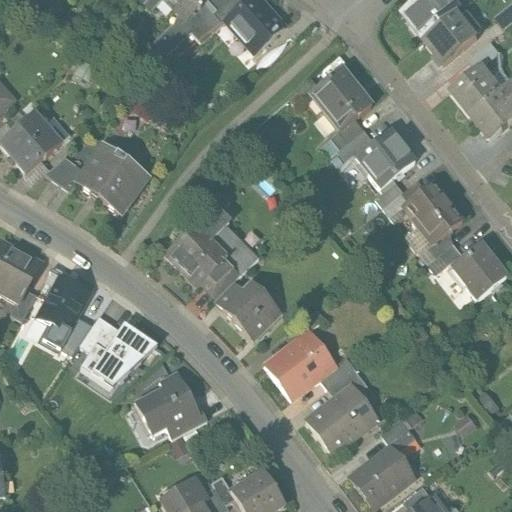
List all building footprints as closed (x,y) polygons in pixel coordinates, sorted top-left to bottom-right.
[(161,0),(183,23),(205,2),(206,0),(161,0)] [(206,0),(205,2),(216,13),(230,0),(206,0)] [(230,0),(216,13),(213,16),(221,25),(228,18),(242,6),(236,0),(230,0)] [(248,0),(242,6),(228,18),(259,53),(284,31),(256,0),(248,0)] [(460,14),(449,0),(422,0),(402,16),(423,43),(455,18),(460,14)] [(511,8),(510,5),(493,20),(503,31),(511,23),(511,8)] [(455,18),(423,43),(443,68),(474,42),(455,18)] [(479,71),(451,94),(470,118),(471,118),(495,99),(484,86),(488,83),(479,71)] [(370,110),(341,73),(309,98),(323,116),(326,113),(341,132),(354,123),(370,110)] [(495,99),(471,118),(490,142),(511,124),(511,91),(509,87),(495,99)] [(17,131),(0,145),(0,149),(25,179),(59,149),(32,118),(17,131)] [(9,122),(0,130),(0,145),(17,131),(9,122)] [(363,134),(354,123),(341,132),(330,141),(339,152),(363,134)] [(339,152),(337,154),(345,164),(370,144),(363,134),(339,152)] [(413,165),(388,135),(356,162),(380,192),(413,165)] [(125,166),(102,150),(84,176),(76,187),(120,218),(139,193),(117,177),(125,166)] [(63,161),(44,177),(70,196),(76,187),(84,176),(63,161)] [(393,187),(375,202),(382,211),(400,196),(393,187)] [(460,225),(431,188),(402,211),(418,230),(420,229),(434,247),(444,239),(460,225)] [(210,213),(165,259),(178,272),(180,269),(200,288),(224,265),(239,280),(256,263),(224,230),(226,228),(210,213)] [(434,247),(427,252),(435,261),(451,248),(444,239),(434,247)] [(40,267),(2,246),(0,249),(0,297),(17,307),(18,307),(25,295),(40,267)] [(435,261),(426,268),(434,279),(460,259),(451,248),(435,261)] [(505,280),(479,248),(451,271),(476,303),(505,280)] [(224,265),(200,288),(215,304),(232,287),(239,280),(224,265)] [(87,300),(59,284),(36,323),(49,330),(52,326),(67,335),(87,300)] [(215,304),(212,306),(222,316),(242,297),(241,296),(232,287),(215,304)] [(249,287),(241,296),(242,297),(222,316),(249,344),(260,332),(265,337),(282,320),(249,287)] [(25,295),(18,307),(17,307),(10,319),(21,325),(34,300),(25,295)] [(151,348),(111,321),(79,368),(101,383),(118,358),(136,370),(151,348)] [(90,331),(78,324),(66,346),(77,351),(90,331)] [(307,336),(262,371),(289,406),(317,385),(334,371),(333,370),(307,336)] [(334,371),(317,385),(324,395),(352,374),(343,363),(333,370),(334,371)] [(175,379),(158,389),(160,392),(131,408),(150,442),(164,434),(196,416),(175,379)] [(349,391),(305,426),(331,459),(375,425),(349,391)] [(196,416),(164,434),(170,444),(205,426),(199,414),(196,416)] [(387,451),(347,482),(369,510),(409,480),(387,451)] [(262,477),(230,497),(234,504),(239,511),(278,511),(282,510),(262,477)] [(230,497),(220,482),(211,488),(214,493),(224,510),(234,504),(230,497)] [(193,484),(159,505),(163,511),(200,511),(200,510),(206,506),(203,500),(193,484)] [(225,511),(224,510),(214,493),(203,500),(206,506),(200,510),(200,511),(225,511)] [(421,493),(402,507),(406,511),(414,511),(428,502),(421,493)] [(414,511),(435,511),(428,502),(414,511)]
